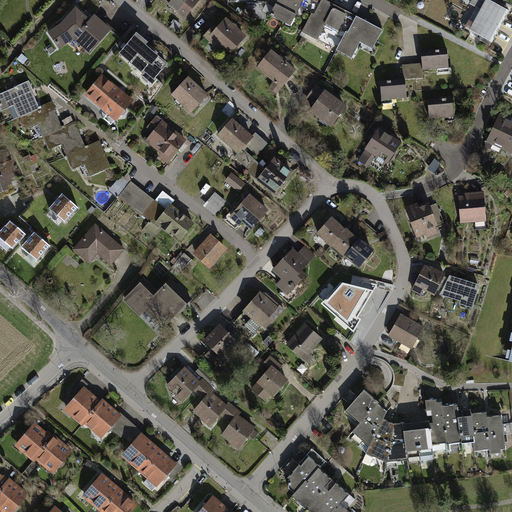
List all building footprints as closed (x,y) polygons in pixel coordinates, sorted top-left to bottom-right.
[(199,0),(198,0),(163,0),(185,17),(199,0)] [(276,0),(274,6),(269,15),(285,23),(289,15),(294,18),(299,8),(311,14),(312,14),(314,15),(321,1),(318,0),(276,0)] [(302,32),(317,40),(328,20),(340,26),(339,29),(346,32),(348,33),(356,16),(324,0),(321,0),(321,1),(314,15),(312,14),(311,14),(302,32)] [(471,31),(492,42),(508,12),(489,1),(489,0),(472,0),(471,3),(483,10),(471,31)] [(89,22),(76,10),(62,25),(50,34),(58,47),(73,36),(76,34),(83,40),(81,43),(91,52),(109,30),(94,17),(89,22)] [(336,50),(351,58),(362,37),(375,44),(382,30),(356,16),(348,33),(346,32),(336,50)] [(231,25),(226,20),(216,31),(213,28),(206,36),(227,55),(244,37),(238,31),(240,29),(233,23),(231,25)] [(146,43),(137,35),(121,53),(144,73),(145,71),(154,78),(166,64),(144,45),(146,43)] [(447,49),(421,51),(422,63),(412,64),(413,79),(423,78),(423,70),(449,68),(447,49)] [(279,57),(272,51),(258,67),(282,86),(294,70),(278,57),(279,57)] [(403,80),(380,82),(382,107),(395,106),(394,99),(406,98),(405,79),(413,79),(412,64),(402,65),(403,80)] [(131,101),(102,77),(88,94),(117,118),(119,115),(120,116),(124,115),(126,112),(126,108),(125,108),(131,101)] [(206,95),(188,78),(173,94),(177,99),(175,102),(181,108),(184,105),(191,112),(206,95)] [(39,108),(38,107),(32,93),(30,94),(29,92),(33,90),(29,81),(14,87),(15,88),(0,94),(0,108),(15,102),(21,116),(39,108)] [(344,107),(315,86),(307,98),(316,105),(312,110),(331,125),(344,107)] [(453,98),(428,100),(429,118),(454,116),(453,98)] [(45,136),(62,128),(62,127),(54,111),(56,110),(52,101),(38,107),(39,108),(21,116),(19,117),(24,127),(38,121),(45,136)] [(511,148),(511,123),(501,118),(491,139),(511,150),(511,148)] [(252,138),(232,120),(219,135),(238,153),(235,156),(250,170),(257,162),(242,148),(252,138)] [(69,155),(86,148),(85,147),(78,130),(79,130),(75,121),(62,127),(62,128),(45,136),(43,137),(48,147),(62,141),(69,155)] [(147,140),(171,158),(185,141),(161,122),(147,140)] [(399,144),(379,130),(376,135),(372,132),(368,138),(372,141),(367,148),(359,160),(368,166),(376,154),(387,162),(399,144)] [(92,175),(109,168),(102,150),(103,150),(99,141),(85,147),(86,148),(69,155),(65,157),(66,159),(67,158),(71,167),(86,161),(92,175)] [(258,179),(267,185),(268,184),(276,191),(291,172),(274,159),(265,170),(257,162),(250,170),(259,178),(258,179)] [(11,160),(0,164),(0,197),(20,189),(12,171),(15,170),(11,160)] [(126,200),(136,187),(130,182),(120,195),(126,200)] [(131,205),(142,191),(136,187),(126,200),(131,205)] [(131,205),(137,209),(148,196),(142,191),(131,205)] [(467,197),(460,198),(461,221),(485,219),(483,192),(467,193),(467,197)] [(62,194),(49,208),(65,222),(78,208),(62,194)] [(220,211),(226,201),(215,194),(208,205),(220,211)] [(161,206),(154,200),(153,200),(148,196),(137,209),(143,214),(142,215),(149,220),(161,206)] [(266,210),(249,196),(245,201),(242,199),(238,203),(241,206),(234,213),(251,228),(266,210)] [(409,212),(408,212),(417,236),(425,233),(424,229),(436,224),(428,204),(418,208),(415,205),(407,208),(409,212)] [(181,238),(193,223),(175,210),(174,211),(170,207),(167,210),(161,206),(149,220),(156,225),(159,221),(181,238)] [(344,230),(332,219),(320,232),(326,238),(324,239),(331,245),(333,243),(344,230)] [(10,220),(0,231),(0,237),(13,249),(26,234),(10,220)] [(95,225),(75,249),(85,258),(93,248),(111,264),(123,249),(107,235),(106,237),(102,234),(103,232),(95,225)] [(345,229),(344,230),(333,243),(339,248),(337,250),(344,256),(347,253),(357,240),(345,229)] [(35,232),(22,247),(38,261),(50,246),(35,232)] [(224,249),(211,237),(206,242),(204,240),(201,242),(204,245),(196,254),(209,265),(224,249)] [(358,239),(357,240),(347,253),(352,258),(351,259),(359,265),(371,250),(358,239)] [(179,273),(191,259),(184,253),(171,267),(179,273)] [(297,255),(294,258),(289,253),(274,269),(294,287),(305,275),(300,271),(307,264),(297,255)] [(434,271),(425,266),(413,290),(419,293),(422,288),(434,294),(437,287),(441,281),(444,274),(435,270),(434,271)] [(442,292),(473,302),(478,285),(450,277),(446,283),(441,281),(437,287),(443,290),(442,292)] [(157,294),(143,280),(126,298),(140,313),(147,306),(164,324),(190,298),(172,280),(157,294)] [(374,290),(340,282),(321,304),(353,332),(361,319),(358,317),(374,290)] [(265,298),(260,293),(245,310),(247,312),(234,327),(249,340),(262,326),(265,328),(272,320),(273,321),(284,309),(268,295),(265,298)] [(422,328),(404,317),(403,319),(399,317),(390,335),(409,346),(414,337),(416,338),(422,328)] [(321,338),(305,325),(288,345),(298,354),(302,349),(307,353),(321,338)] [(222,333),(218,329),(206,341),(220,355),(234,340),(225,331),(222,333)] [(342,347),(331,337),(326,343),(337,353),(342,347)] [(270,357),(264,363),(270,368),(252,389),(260,395),(267,389),(274,395),(286,381),(277,372),(281,367),(270,357)] [(183,400),(197,386),(202,390),(208,385),(195,372),(193,375),(185,367),(168,385),(183,400)] [(405,375),(394,374),(394,378),(394,382),(393,385),(403,387),(405,375)] [(204,416),(212,422),(223,409),(229,414),(234,408),(228,403),(226,406),(210,393),(213,390),(208,385),(202,390),(208,396),(195,411),(203,418),(204,416)] [(85,421),(100,404),(83,389),(78,395),(73,390),(70,393),(73,395),(69,400),(69,405),(67,409),(83,423),(85,421)] [(362,421),(378,403),(379,402),(364,390),(345,411),(348,414),(351,411),(362,421)] [(446,444),(442,406),(441,401),(436,402),(436,399),(425,400),(426,409),(424,410),(424,412),(425,415),(428,416),(432,416),(433,422),(429,423),(429,421),(428,421),(431,446),(434,446),(434,442),(445,440),(445,444),(446,444)] [(121,436),(130,426),(102,401),(100,404),(85,421),(102,435),(105,431),(109,431),(112,429),(121,436)] [(383,418),(386,411),(378,403),(362,421),(352,432),(363,441),(359,447),(367,453),(383,418)] [(457,410),(457,404),(442,406),(446,444),(456,443),(456,439),(460,439),(460,441),(461,441),(457,410)] [(229,414),(235,419),(223,435),(232,441),(233,439),(241,445),(254,428),(237,416),(239,412),(234,408),(229,414)] [(486,416),(485,411),(471,413),(471,408),(470,409),(474,439),(475,447),(487,446),(487,449),(489,449),(490,454),(491,454),(486,416)] [(474,439),(470,409),(457,410),(461,441),(474,439)] [(506,449),(501,415),(486,416),(491,454),(493,454),(493,450),(506,449)] [(387,459),(394,423),(383,418),(367,453),(362,463),(368,466),(372,465),(376,457),(386,463),(387,459)] [(416,422),(419,453),(432,452),(431,446),(428,421),(416,422)] [(408,460),(407,454),(403,422),(394,423),(387,459),(397,458),(397,461),(408,460)] [(407,454),(419,453),(416,422),(404,424),(404,422),(403,422),(407,454)] [(36,457),(53,437),(47,432),(45,434),(34,425),(27,433),(23,433),(20,436),(21,441),(18,444),(35,459),(36,457)] [(141,469),(157,450),(141,435),(134,443),(131,441),(127,446),(127,451),(124,455),(141,469)] [(63,459),(70,451),(59,442),(59,439),(55,436),(53,437),(36,457),(53,471),(57,467),(61,467),(63,463),(63,459)] [(168,471),(174,464),(157,450),(141,469),(149,476),(144,482),(152,490),(161,480),(165,480),(169,475),(172,478),(174,476),(168,471)] [(307,482),(319,468),(320,466),(309,456),(301,466),(299,464),(288,477),(290,479),(288,481),(289,488),(295,494),(306,481),(307,482)] [(306,481),(295,494),(308,504),(305,508),(309,511),(312,508),(316,511),(331,511),(335,507),(337,509),(341,504),(349,494),(336,483),(334,485),(330,481),(332,479),(319,468),(307,482),(306,481)] [(118,490),(102,475),(95,484),(90,484),(88,487),(88,491),(85,495),(102,509),(118,490)] [(0,490),(9,480),(3,476),(1,478),(0,476),(0,490)] [(0,506),(6,511),(11,511),(26,495),(9,480),(0,490),(0,506)] [(128,511),(135,504),(118,490),(102,509),(105,511),(128,511)] [(228,511),(212,498),(205,506),(201,506),(198,510),(198,511),(228,511)]
